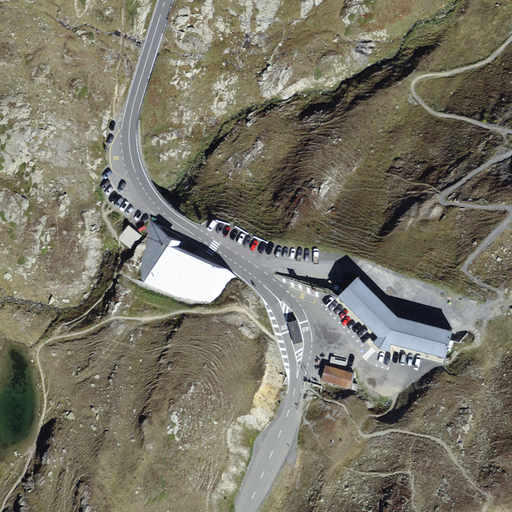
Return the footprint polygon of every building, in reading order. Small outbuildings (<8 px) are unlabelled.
[(210,300),(235,275),(181,251),(187,243),(153,222),(139,262),(146,280),(176,295),(210,300)] [(119,240),(130,250),(141,237),(130,227),(119,240)] [(391,351),(394,344),(445,357),(451,333),(399,320),(361,278),(342,296),(379,337),(376,343),(391,351)] [(297,320),(288,323),(294,344),(304,342),(297,320)] [(327,367),(324,380),(348,387),(352,374),(327,367)]
